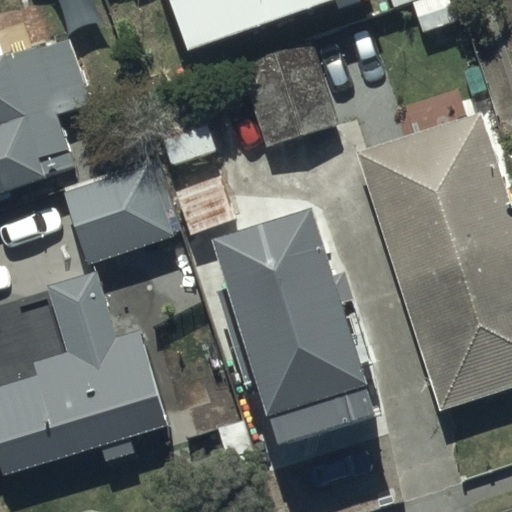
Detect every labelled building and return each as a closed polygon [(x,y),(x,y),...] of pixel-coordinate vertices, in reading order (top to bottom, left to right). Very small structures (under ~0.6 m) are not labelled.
[(371,2),(370,0),(162,0),(186,67),(371,2)] [(346,121),(316,41),(150,102),(174,169),(219,153),(224,166),(346,121)] [(85,120),(61,48),(0,69),(0,204),(71,181),(54,131),(85,120)] [(433,415),(511,391),(511,230),(479,122),(356,159),(433,415)] [(147,162),(57,193),(83,270),(173,239),(147,162)] [(222,180),(172,198),(187,240),(238,222),(222,180)] [(288,456),(386,420),(311,220),(213,257),(288,456)] [(0,395),(18,468),(134,439),(100,303),(0,327),(0,395)]
